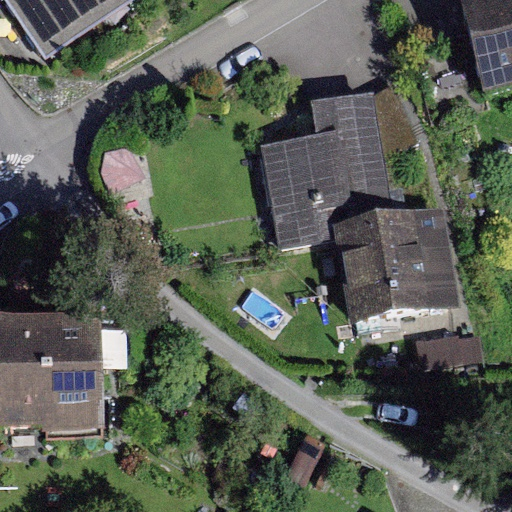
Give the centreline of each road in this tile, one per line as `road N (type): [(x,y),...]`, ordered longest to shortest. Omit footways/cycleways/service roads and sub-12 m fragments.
road 1 (residential): [(45,166),(129,265),(491,511)]
road 2 (residential): [(333,0),(45,166)]
